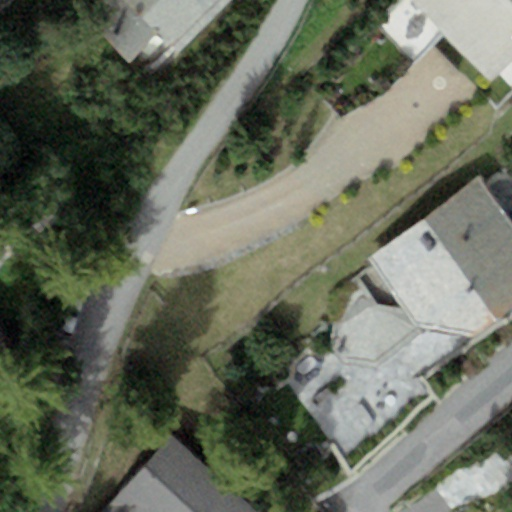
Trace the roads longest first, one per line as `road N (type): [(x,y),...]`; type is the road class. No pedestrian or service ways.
road 1 (residential): [(291,0),(166,195),(137,256),(84,391),(49,511)]
road 2 (residential): [(511,365),(398,463),(369,511)]
